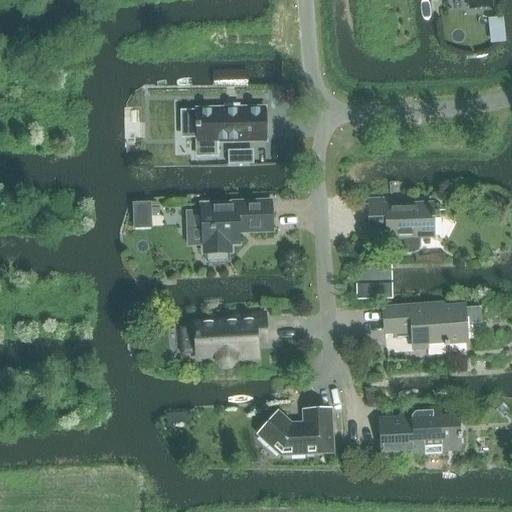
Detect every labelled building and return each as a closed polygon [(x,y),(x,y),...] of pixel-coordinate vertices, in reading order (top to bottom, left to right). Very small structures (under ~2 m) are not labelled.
[(468,0),(469,9),(491,7),(490,0),(468,0)] [(247,71),(212,72),(212,89),(247,88),(247,71)] [(196,111),(179,111),(180,139),(213,138),(214,142),(265,141),(264,109),(196,110),(196,111)] [(227,151),(228,166),(252,165),(251,151),(227,151)] [(487,192),(483,199),(501,209),(505,202),(487,192)] [(391,230),(391,240),(397,239),(398,248),(402,251),(407,253),(415,252),(418,249),(419,244),(419,239),(433,238),(432,204),(399,205),(399,199),(368,200),(369,231),(391,230)] [(150,203),(132,204),(133,229),(151,228),(150,203)] [(271,203),(201,205),(202,246),(203,247),(203,255),(208,254),(209,261),(211,264),(229,263),(232,261),(231,253),(236,253),(236,245),(239,245),(239,232),(272,231),(271,203)] [(357,301),(392,300),(391,265),(356,266),(357,301)] [(466,342),(463,307),(411,311),(411,307),(383,309),(385,333),(412,331),(413,349),(427,348),(428,355),(445,354),(444,347),(448,347),(448,344),(466,342)] [(194,328),(179,329),(181,356),(196,355),(196,361),(210,360),(211,363),(213,365),(216,368),(219,368),(223,368),(226,367),(229,364),(231,360),(255,358),(253,343),(264,343),(263,313),(227,315),(227,320),(194,322),(194,328)] [(333,454),(331,410),(303,411),(303,424),(291,424),(278,412),(257,435),(280,456),(333,454)] [(440,419),(440,410),(415,412),(412,416),(412,419),(379,421),(381,454),(424,452),(424,455),(441,454),(441,451),(457,450),(459,448),(457,420),(455,418),(440,419)] [(175,414),(167,415),(167,427),(175,426),(175,414)]
